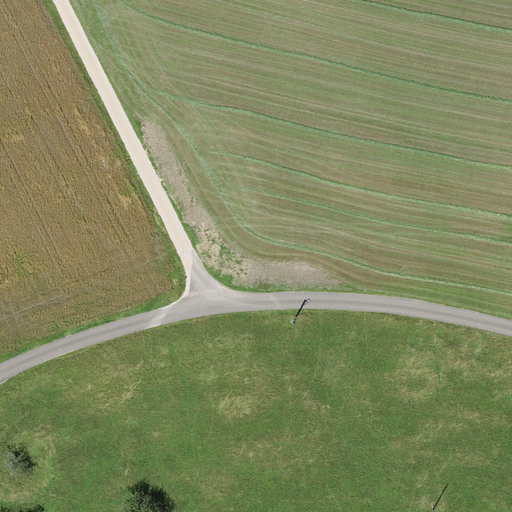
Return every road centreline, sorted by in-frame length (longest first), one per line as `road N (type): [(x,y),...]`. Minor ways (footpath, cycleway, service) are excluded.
road 1 (unclassified): [(0,373),(71,342),(208,305),(360,303),(511,331)]
road 2 (track): [(208,305),(60,0)]
